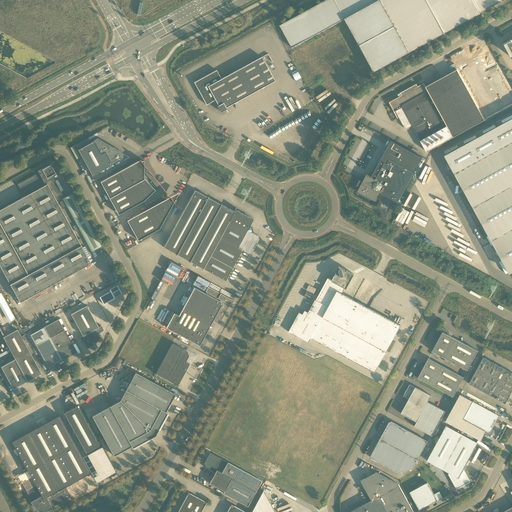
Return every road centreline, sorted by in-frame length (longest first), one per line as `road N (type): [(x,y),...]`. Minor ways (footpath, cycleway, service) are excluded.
road 1 (unclassified): [(0,421),(106,360),(138,292),(58,148),(0,176)]
road 2 (unclassified): [(140,511),(282,250)]
road 3 (unclassified): [(331,511),(333,493),(447,282)]
road 4 (unknown): [(511,110),(439,157),(448,196),(485,264),(511,287)]
road 5 (unclassified): [(511,13),(380,84),(334,156)]
road 6 (primary): [(0,128),(132,58)]
road 7 (primary): [(124,45),(0,113)]
road 8 (unknown): [(240,169),(226,198),(253,214),(261,231),(242,272)]
